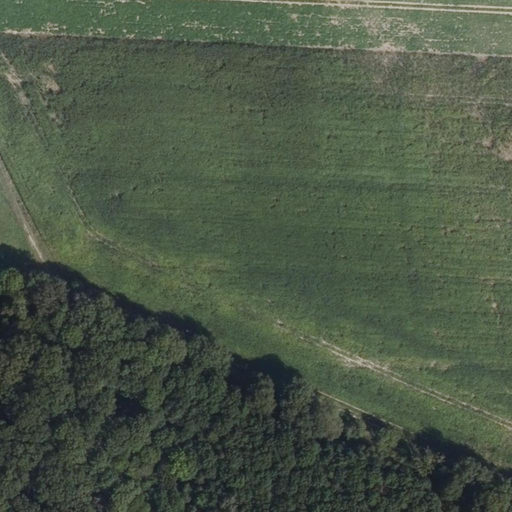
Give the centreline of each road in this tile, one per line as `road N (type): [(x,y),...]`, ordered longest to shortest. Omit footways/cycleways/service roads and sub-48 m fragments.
road 1 (track): [(511,480),(349,420),(53,278),(0,288)]
road 2 (track): [(72,511),(86,395),(79,304),(53,278)]
